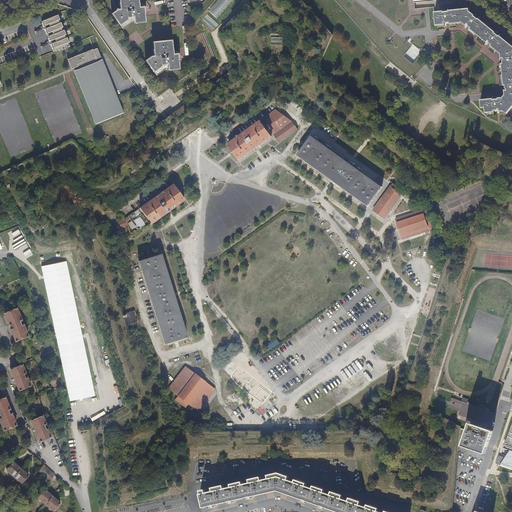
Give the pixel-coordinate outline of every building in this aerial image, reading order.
[(140,22),(139,6),(138,0),(119,0),(120,1),(118,1),(119,8),(117,9),(116,8),(115,9),(115,10),(112,12),(115,16),(113,17),(122,28),(130,22),(134,22),(134,23),(140,22)] [(501,110),(503,111),(506,114),(511,106),(511,46),(500,37),(502,35),(499,32),(498,33),(496,35),(494,33),(494,32),(480,20),(481,18),(479,16),(477,16),(475,18),(473,16),(474,16),(469,12),(469,9),(450,11),(450,8),(445,8),(445,13),(443,13),(443,12),(434,12),(434,17),(433,17),(434,19),(435,19),(436,26),(444,25),(444,23),(446,23),(446,24),(449,23),(449,25),(459,24),(458,22),(462,21),(467,25),(467,24),(468,25),(468,26),(470,28),(469,30),(487,43),(488,41),(489,42),(488,43),(491,45),(490,46),(496,51),(499,51),(501,53),(502,59),(503,59),(503,60),(502,61),(502,64),(501,64),(503,86),(505,86),(505,90),(506,90),(505,91),(506,96),(504,99),(501,98),(498,98),(497,99),(495,99),(494,97),(494,96),(490,96),(490,99),(480,100),(481,107),(484,107),(485,108),(485,113),(494,112),(494,111),(498,111),(498,110),(499,109),(499,110),(501,110)] [(56,15),(42,21),(55,52),(69,46),(67,40),(65,40),(65,39),(66,39),(63,32),(62,32),(62,31),(63,31),(60,24),(59,25),(59,23),(60,23),(57,17),(56,17),(56,15)] [(147,63),(149,66),(156,75),(163,69),(167,68),(167,70),(175,69),(173,54),(172,47),(171,39),(153,41),(154,48),(153,49),(153,55),(151,55),(147,59),(149,62),(147,63)] [(411,46),(408,43),(397,57),(414,70),(424,57),(423,51),(420,52),(421,55),(413,64),(403,56),(411,46)] [(94,49),(87,52),(70,59),(73,68),(74,71),(73,71),(90,111),(95,123),(118,114),(118,115),(123,113),(118,100),(107,72),(106,73),(101,61),(98,62),(96,59),(100,57),(96,48),(94,49)] [(73,68),(70,59),(87,52),(86,51),(67,59),(70,69),(73,68)] [(260,121),(228,145),(239,160),(274,135),(279,143),(297,130),(291,122),(277,133),(275,130),(269,134),(260,121)] [(382,188),(311,137),(297,156),(368,207),(382,188)] [(173,184),(140,208),(152,224),(184,200),(173,184)] [(391,188),(374,211),(385,219),(402,195),(391,188)] [(133,232),(147,223),(138,209),(124,218),(133,232)] [(423,215),(397,224),(401,236),(427,227),(423,215)] [(161,254),(138,261),(164,344),(187,337),(161,254)] [(17,309),(4,314),(9,326),(12,325),(13,329),(11,330),(16,342),(29,337),(24,325),(22,326),(20,321),(22,321),(17,309)] [(138,322),(134,311),(124,315),(128,325),(138,322)] [(26,374),(23,365),(11,370),(19,391),(32,386),(28,377),(26,378),(24,375),(26,374)] [(169,389),(178,397),(195,374),(186,367),(169,389)] [(195,374),(178,397),(188,404),(206,382),(195,374)] [(215,390),(206,382),(188,404),(198,412),(215,390)] [(11,409),(6,397),(0,399),(0,413),(1,413),(3,417),(1,418),(5,430),(17,425),(12,413),(10,414),(9,410),(11,409)] [(188,404),(178,397),(176,400),(185,408),(188,404)] [(43,416),(31,420),(40,441),(52,437),(48,429),(47,429),(45,425),(47,424),(43,416)] [(462,445),(483,453),(486,429),(470,423),(467,431),(460,428),(459,444),(462,445)] [(509,450),(500,464),(511,467),(511,424),(503,448),(509,450)] [(483,453),(485,454),(493,431),(486,429),(483,453)] [(14,478),(21,469),(13,463),(7,470),(10,473),(10,474),(14,478)] [(50,479),(55,474),(46,466),(41,471),(50,479)] [(22,484),(29,476),(21,469),(14,478),(18,481),(22,484)] [(201,495),(204,508),(278,491),(337,511),(388,511),(386,511),(385,511),(378,511),(379,509),(368,505),(367,508),(360,505),(361,502),(350,498),(349,502),(342,499),(343,496),(332,492),(331,495),(324,493),(325,490),(314,486),(313,489),(306,486),(307,483),(296,479),(295,483),(288,480),(289,477),(279,473),(268,476),(269,479),(262,481),(261,477),(250,480),(251,483),(244,485),(243,481),(231,484),(232,487),(225,489),(224,486),(213,488),(214,492),(207,493),(206,490),(201,491),(202,494),(201,495)] [(45,505),(53,497),(45,490),(38,497),(42,501),(41,501),(45,505)] [(53,511),(60,503),(53,497),(45,505),(49,508),(50,508),(53,511)]
